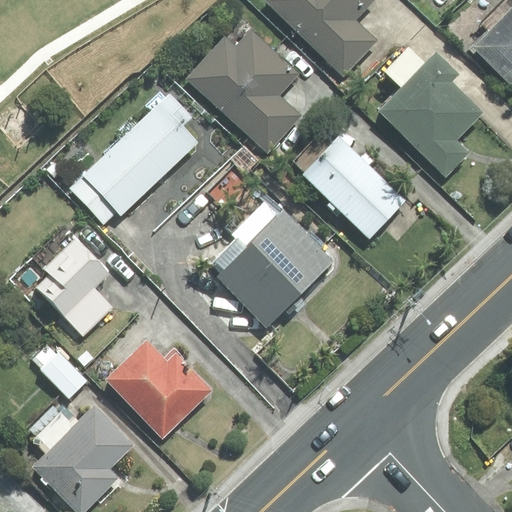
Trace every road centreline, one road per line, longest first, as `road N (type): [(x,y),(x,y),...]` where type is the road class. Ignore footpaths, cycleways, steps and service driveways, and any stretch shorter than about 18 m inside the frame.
road 1 (secondary): [(357,421),(511,276)]
road 2 (secondary): [(261,511),(357,421)]
road 3 (residential): [(445,511),(357,421)]
